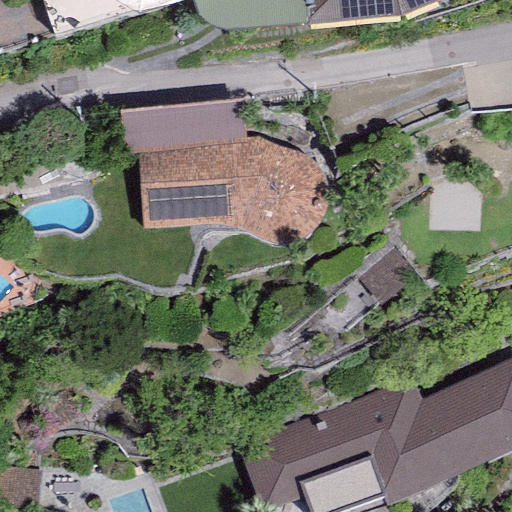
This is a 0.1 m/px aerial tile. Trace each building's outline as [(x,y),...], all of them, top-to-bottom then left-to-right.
[(97,0),(138,30),(191,15),(202,12),(198,0),(97,0)] [(198,0),(202,12),(191,15),(194,27),(200,34),(209,41),(220,41),(306,34),(362,31),(404,34),(466,0),(198,0)] [(240,108),(123,119),(127,164),(139,163),(145,231),(226,224),(273,245),(292,242),(307,234),(318,217),(319,201),(316,183),(306,167),(244,146),(240,108)] [(409,386),(242,449),(266,511),(388,465),(399,495),(511,452),(511,372),(417,408),(409,386)] [(36,477),(3,472),(0,493),(0,506),(31,511),(36,477)]
